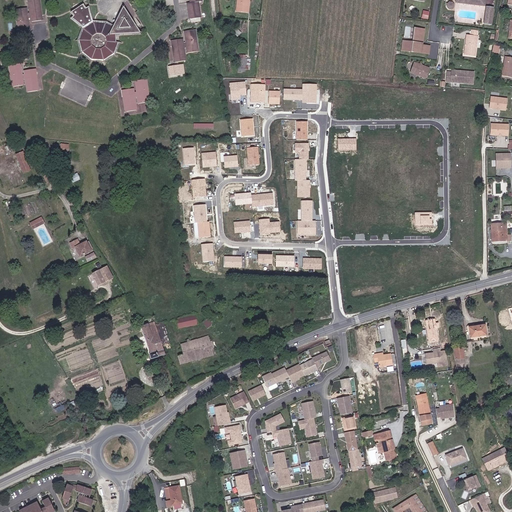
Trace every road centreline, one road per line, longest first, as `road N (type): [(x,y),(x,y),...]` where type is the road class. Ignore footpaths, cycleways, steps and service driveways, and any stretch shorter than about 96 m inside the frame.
road 1 (residential): [(329,243),(432,242),(444,232),(445,137),(431,122),(323,122)]
road 2 (residential): [(323,122),(269,120),(269,174),(230,181),(219,194),(226,240),(329,243)]
road 3 (secondary): [(165,418),(260,357),(341,325)]
road 4 (residential): [(484,283),(484,116)]
road 5 (secondary): [(341,325),(484,283)]
road 6 (residential): [(329,243),(323,122)]
